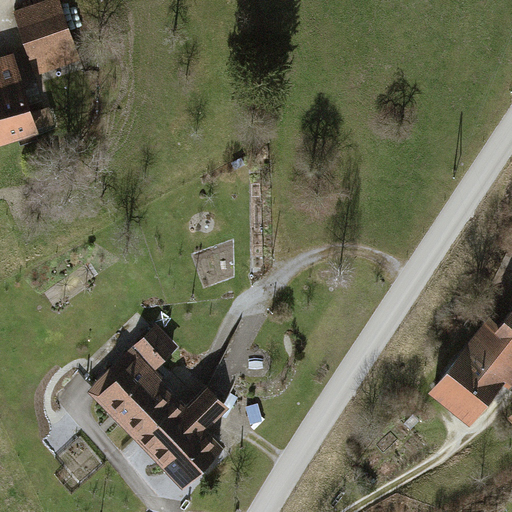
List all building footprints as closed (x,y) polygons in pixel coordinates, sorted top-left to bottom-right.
[(61,0),(48,0),(17,10),(39,76),(82,62),(61,0)] [(0,145),(42,131),(15,51),(0,56),(0,145)] [(489,315),(428,390),(471,424),(505,383),(511,388),(511,386),(511,304),(511,306),(511,311),(501,325),(489,315)] [(157,323),(137,342),(158,364),(178,346),(157,323)] [(86,390),(132,437),(175,394),(163,384),(168,379),(131,343),(86,390)] [(175,394),(132,437),(182,487),(224,445),(207,428),(228,407),(207,386),(187,406),(175,394)]
